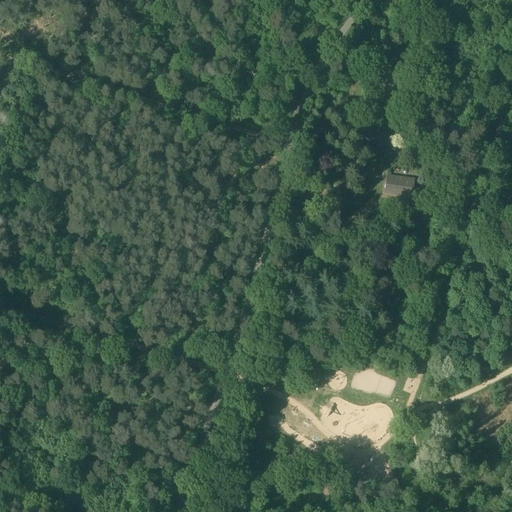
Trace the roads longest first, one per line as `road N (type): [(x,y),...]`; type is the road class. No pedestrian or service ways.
road 1 (unclassified): [(367,0),(300,103),(256,272),(177,511)]
road 2 (track): [(0,56),(288,146)]
road 3 (track): [(225,373),(0,302)]
